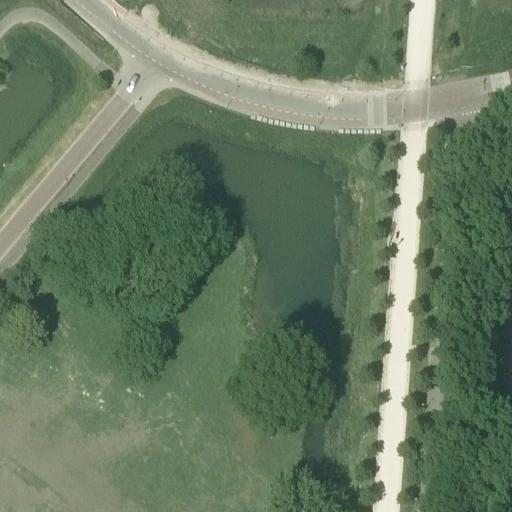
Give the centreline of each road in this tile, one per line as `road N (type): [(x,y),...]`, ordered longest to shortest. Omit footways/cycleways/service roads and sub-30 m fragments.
road 1 (unclassified): [(429,511),(460,99)]
road 2 (unclassified): [(460,99),(362,109),(287,103),(231,88),(159,54)]
road 3 (unclassified): [(159,54),(0,244)]
